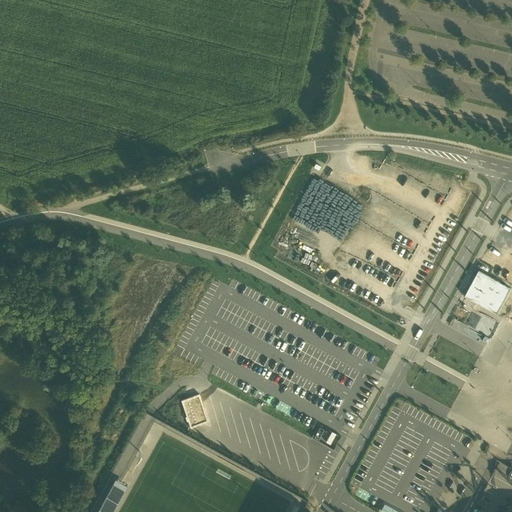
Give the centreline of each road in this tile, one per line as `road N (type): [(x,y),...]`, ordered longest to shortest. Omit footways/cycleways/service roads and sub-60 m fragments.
road 1 (unclassified): [(511,170),(429,149),(346,143)]
road 2 (track): [(207,168),(51,212)]
road 3 (track): [(346,143),(345,90),(365,0)]
